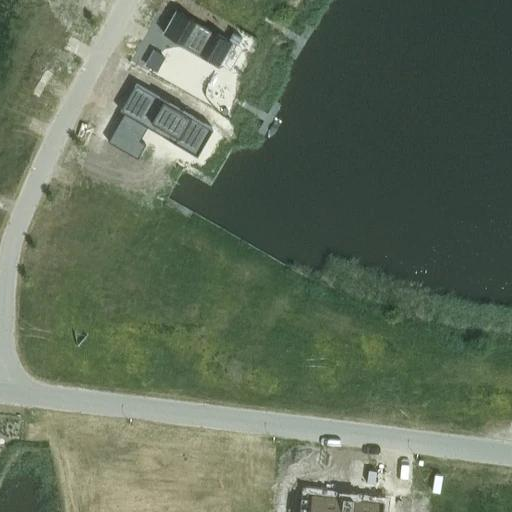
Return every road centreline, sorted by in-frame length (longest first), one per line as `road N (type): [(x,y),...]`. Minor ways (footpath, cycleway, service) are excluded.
road 1 (residential): [(511,454),(0,390)]
road 2 (residential): [(127,0),(20,216),(9,249),(0,362)]
